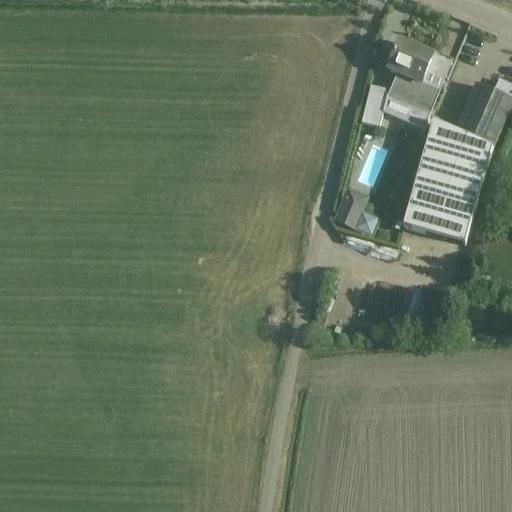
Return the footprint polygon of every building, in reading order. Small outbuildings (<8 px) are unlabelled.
[(402,40),(411,17),(393,9),(384,32),(402,40)] [(423,89),(435,61),(426,57),(426,56),(401,46),(389,74),(398,78),(391,93),(373,89),(363,126),(380,131),(385,117),(389,101),(432,119),(442,97),(423,89)] [(493,153),(511,108),(511,87),(500,82),(494,95),(477,88),(464,119),(457,137),(434,127),(405,232),(466,249),(493,153)] [(342,252),(368,259),(376,232),(350,225),(342,252)] [(335,301),(350,306),(356,290),(340,284),(335,301)] [(511,325),(501,325),(501,339),(511,339),(511,325)]
